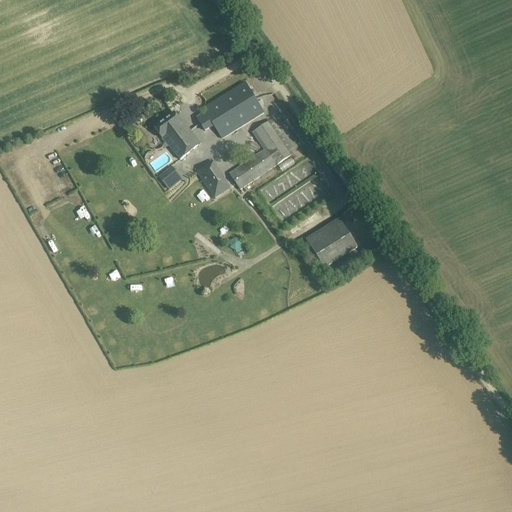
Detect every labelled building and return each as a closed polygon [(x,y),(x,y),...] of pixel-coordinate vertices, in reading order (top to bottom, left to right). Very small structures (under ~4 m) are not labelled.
[(206,113),(197,118),(206,132),(214,126),(223,140),(264,114),(245,83),(204,109),(206,113)] [(180,161),(193,151),(201,144),(187,127),(185,128),(182,125),(182,124),(174,114),(166,120),(154,128),(180,161)] [(240,191),(285,161),(293,155),(271,122),(253,133),(265,151),(230,175),(240,191)] [(200,209),(204,206),(229,189),(212,162),(186,180),(182,182),(200,209)] [(180,177),(172,167),(160,177),(165,183),(164,184),(169,191),(176,185),(174,183),(180,177)] [(139,176),(143,184),(151,180),(146,172),(139,176)] [(318,188),(313,191),(317,196),(329,189),(321,176),(313,180),(318,188)] [(276,206),(280,217),(295,211),(292,204),(288,206),(286,202),(276,206)] [(241,210),(233,214),(237,223),(246,219),(241,210)] [(324,269),(349,254),(358,248),(340,219),(331,225),(306,240),(324,269)] [(266,231),(257,238),(263,246),(272,240),(266,231)] [(229,243),(236,253),(245,248),(238,237),(229,243)] [(104,239),(96,243),(101,251),(109,247),(104,239)] [(164,263),(174,265),(176,255),(166,254),(164,263)] [(285,255),(274,257),(275,267),(286,266),(285,255)] [(148,285),(150,293),(158,292),(156,283),(148,285)] [(87,289),(79,295),(84,303),(92,297),(87,289)] [(101,333),(110,330),(106,322),(98,326),(101,333)] [(119,365),(126,360),(122,354),(114,358),(119,365)]
